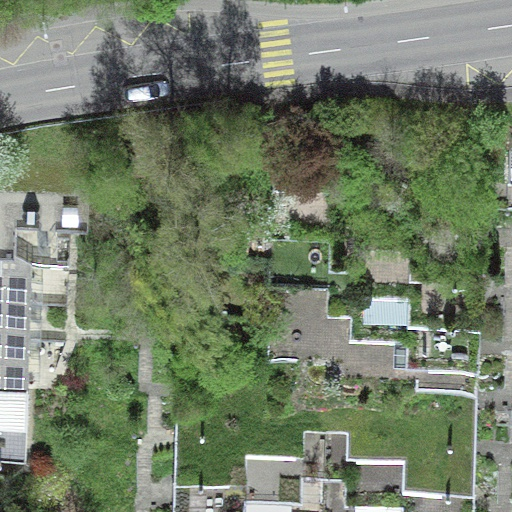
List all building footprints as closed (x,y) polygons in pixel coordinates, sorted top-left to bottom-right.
[(333,189),(483,195),(485,133),(336,128),(333,189)] [(332,237),(482,241),(483,195),(333,189),(332,237)] [(0,256),(28,257),(29,218),(0,217),(0,256)] [(428,354),(478,355),(482,241),(332,237),(330,310),(351,311),(351,335),(429,337),(428,354)] [(0,295),(27,296),(28,257),(0,256),(0,295)] [(27,296),(0,295),(0,458),(24,459),(27,296)] [(178,398),(328,402),(329,350),(179,347),(178,398)] [(329,350),(328,402),(476,408),(478,355),(428,354),(329,350)] [(177,442),(326,447),(328,402),(178,398),(177,442)] [(328,402),(326,447),(473,451),(476,408),(328,402)] [(323,511),(326,447),(177,442),(174,511),(323,511)] [(471,511),(473,451),(326,447),(323,511),(471,511)]
